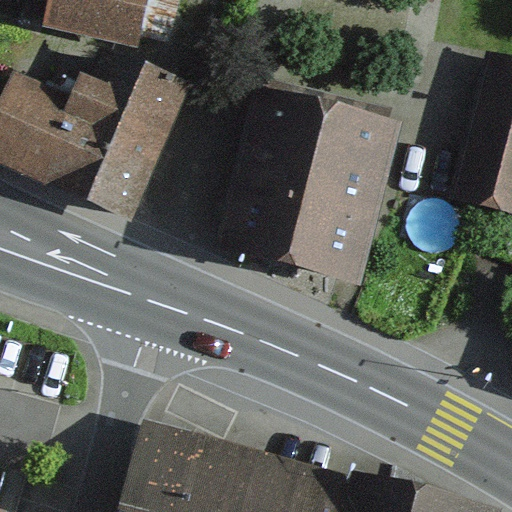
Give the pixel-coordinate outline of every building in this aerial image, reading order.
[(27,0),(23,16),(44,22),(41,33),(134,55),(147,0),(27,0)] [(164,155),(190,94),(102,56),(80,106),(18,79),(0,121),(0,160),(136,219),(164,155)] [(511,65),(491,60),(453,205),(511,220),(511,65)] [(396,135),(259,103),(221,262),(358,295),(387,173),(396,135)] [(447,511),(419,504),(146,431),(124,511),(447,511)]
